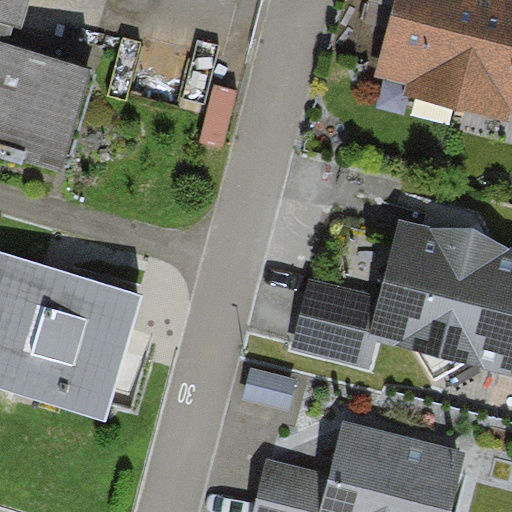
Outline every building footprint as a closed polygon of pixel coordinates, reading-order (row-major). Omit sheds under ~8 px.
[(34,0),(0,0),(0,143),(71,165),(101,66),(22,42),(34,0)] [(511,0),(405,0),(384,81),(511,114),(511,0)] [(396,301),(319,280),(300,346),(379,368),(386,340),(511,373),(511,244),(418,219),(396,301)] [(155,294),(0,250),(0,379),(121,414),(155,294)] [(332,477),(270,460),(256,511),(447,511),(463,458),(346,426),(332,477)]
